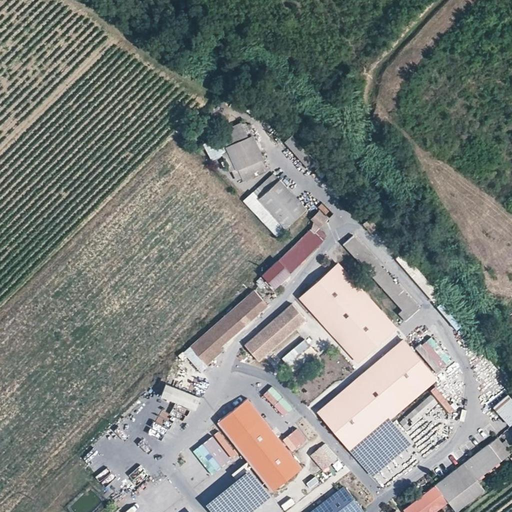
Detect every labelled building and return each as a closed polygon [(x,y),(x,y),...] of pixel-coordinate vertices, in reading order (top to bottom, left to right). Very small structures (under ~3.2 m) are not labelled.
[(219,131),(243,182),(268,171),(250,135),(248,136),(241,121),(219,131)] [(325,166),(301,141),(294,148),(318,173),(325,166)] [(290,186),(285,180),(255,208),(288,243),(297,235),(269,206),(290,186)] [(318,215),(290,186),(269,206),(297,235),(318,215)] [(316,205),(324,211),(328,205),(320,200),(316,205)] [(312,228),(262,276),(275,290),(325,242),(312,228)] [(388,239),(380,231),(374,237),(381,245),(388,239)] [(398,314),(405,322),(420,309),(352,236),(342,245),(401,311),(398,314)] [(302,295),(362,360),(394,329),(334,265),(302,295)] [(225,348),(273,305),(259,290),(195,348),(211,366),(228,351),(225,348)] [(362,360),(302,295),(296,300),(355,364),(362,360)] [(308,320),(293,304),(246,346),(260,362),(308,320)] [(410,337),(415,347),(426,342),(420,331),(410,337)] [(305,339),(283,359),(297,374),(318,354),(305,339)] [(405,340),(324,416),(355,449),(436,373),(405,340)] [(211,366),(195,348),(187,355),(203,373),(211,366)] [(199,394),(165,383),(161,394),(195,406),(199,394)] [(292,406),(270,386),(263,395),(284,416),(292,406)] [(440,404),(449,415),(455,411),(439,390),(398,421),(405,430),(440,404)] [(511,424),(511,398),(509,395),(493,407),(509,427),(511,424)] [(249,402),(221,424),(276,493),(303,471),(249,402)] [(162,414),(149,433),(160,441),(174,422),(162,414)] [(292,453),(308,441),(298,428),(282,441),(292,453)] [(199,447),(215,471),(238,457),(221,432),(199,447)] [(325,443),(310,457),(324,471),(339,457),(325,443)] [(402,510),(403,511),(435,511),(448,502),(443,495),(451,489),(464,505),(476,496),(468,486),(500,461),(487,444),(455,469),(460,475),(449,484),(443,478),(402,510)] [(318,475),(322,483),(330,479),(326,471),(318,475)] [(207,508),(210,511),(256,511),(272,499),(250,472),(207,508)] [(346,489),(315,511),(356,511),(361,508),(346,489)] [(285,510),(295,505),(292,499),(282,505),(285,510)]
